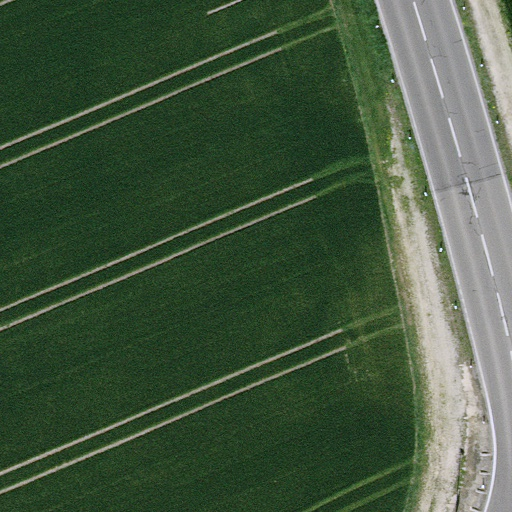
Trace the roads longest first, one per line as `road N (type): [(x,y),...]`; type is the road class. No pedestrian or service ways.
road 1 (track): [(430,511),(442,449),(441,383),(405,172),(418,145),(452,127)]
road 2 (secondary): [(511,351),(413,0)]
